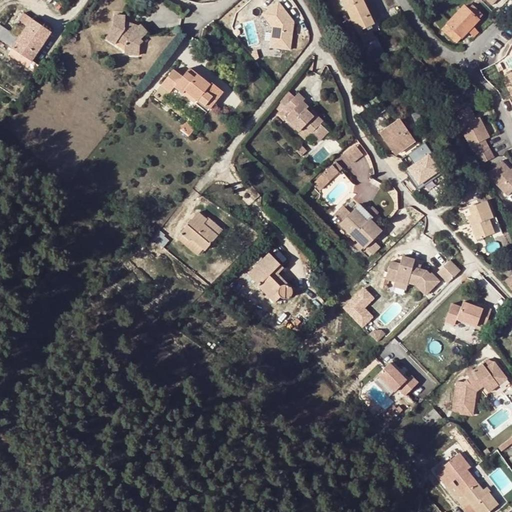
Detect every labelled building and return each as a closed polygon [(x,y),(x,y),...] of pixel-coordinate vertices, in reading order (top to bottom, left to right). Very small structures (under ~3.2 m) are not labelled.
[(341,0),(359,36),(369,30),(377,27),(376,24),(375,22),(373,23),(371,19),(362,0),(341,0)] [(277,1),(261,13),(271,27),(268,46),(288,49),(292,21),(277,1)] [(467,9),(463,5),(440,29),(455,43),(482,15),(471,4),(467,9)] [(21,13),(8,33),(16,38),(10,47),(23,56),(20,61),(33,71),(37,65),(30,60),(49,32),(21,13)] [(124,42),(124,46),(124,53),(138,54),(139,45),(142,41),(140,39),(147,32),(131,15),(126,15),(121,15),(116,15),(114,15),(112,26),(104,37),(113,44),(116,40),(120,35),(126,39),(124,42)] [(372,36),(369,30),(359,36),(361,41),(372,36)] [(116,40),(124,46),(124,42),(126,39),(120,35),(116,40)] [(173,86),(180,92),(183,89),(194,98),(203,105),(209,97),(213,100),(221,91),(210,82),(209,84),(187,67),(180,76),(172,70),(165,79),(173,86)] [(276,101),(283,108),(297,93),(290,87),(276,101)] [(194,98),(183,89),(180,92),(192,101),(194,98)] [(298,131),(301,128),(308,135),(318,145),(330,132),(321,123),(323,120),(315,113),(313,115),(310,112),(306,109),(308,106),(302,100),(303,98),(298,92),(297,93),(283,108),(289,113),(284,118),(298,131)] [(207,109),(213,100),(209,97),(203,105),(207,109)] [(454,102),(446,106),(451,114),(458,110),(454,102)] [(466,106),(458,110),(451,114),(472,155),(473,154),(478,164),(491,157),(482,139),(487,137),(476,116),(472,119),(466,106)] [(419,136),(404,115),(380,132),(394,153),(395,152),(411,142),(419,136)] [(305,138),(308,135),(301,128),(298,131),(298,132),(305,138)] [(415,148),(411,142),(395,152),(400,158),(415,148)] [(505,195),(511,188),(511,174),(498,160),(484,174),(505,195)] [(436,183),(432,176),(420,184),(430,199),(439,194),(433,185),(436,183)] [(370,197),(373,184),(356,181),(353,194),(370,197)] [(494,233),(489,220),(492,218),(485,201),(468,208),(470,215),(474,224),(470,225),(476,240),(494,233)] [(360,203),(352,211),(344,204),(333,216),(365,246),(381,229),(369,218),(372,215),(360,203)] [(205,219),(197,212),(176,237),(197,255),(203,248),(204,250),(222,230),(206,217),(205,219)] [(492,218),(489,220),(494,233),(495,236),(502,234),(495,217),(492,218)] [(268,275),(279,264),(268,253),(246,273),(274,302),(280,296),(281,297),(283,298),(284,298),(286,297),(287,297),(289,296),(290,294),(290,293),(290,291),(290,289),(289,288),(288,287),(287,286),(286,285),(284,284),(282,285),(280,285),(279,286),(268,275)] [(386,272),(396,274),(394,280),(406,283),(406,281),(414,283),(424,293),(438,279),(430,272),(428,274),(425,271),(419,269),(412,267),(413,263),(414,259),(401,255),(399,263),(389,260),(386,272)] [(447,282),(459,270),(449,260),(437,271),(447,282)] [(276,273),(282,267),(279,264),(268,275),(279,286),(280,285),(282,285),(284,284),(286,285),(287,286),(276,273)] [(344,308),(363,326),(372,317),(363,308),(361,305),(370,295),(363,288),(344,308)] [(361,305),(363,308),(373,298),(370,295),(361,305)] [(452,304),(445,321),(455,325),(457,319),(476,326),(478,324),(485,326),(491,310),(484,307),(483,309),(463,302),(461,307),(452,304)] [(374,330),(371,334),(378,341),(385,334),(382,330),(374,330)] [(505,374),(492,357),(483,364),(479,359),(465,369),(468,373),(462,378),(454,377),(447,406),(467,411),(473,387),(480,382),(486,388),(505,374)] [(389,363),(378,374),(395,391),(398,388),(405,395),(418,382),(411,375),(406,380),(389,363)] [(446,419),(435,408),(424,418),(435,429),(446,419)] [(451,442),(441,429),(436,440),(442,449),(451,442)] [(511,434),(498,445),(501,450),(511,442),(511,434)] [(406,452),(398,458),(405,466),(412,460),(406,452)] [(468,511),(486,511),(498,503),(489,491),(486,493),(483,489),(467,469),(470,466),(459,452),(435,471),(463,507),(469,502),(474,508),(468,511)] [(469,502),(463,507),(467,511),(468,511),(474,508),(469,502)]
